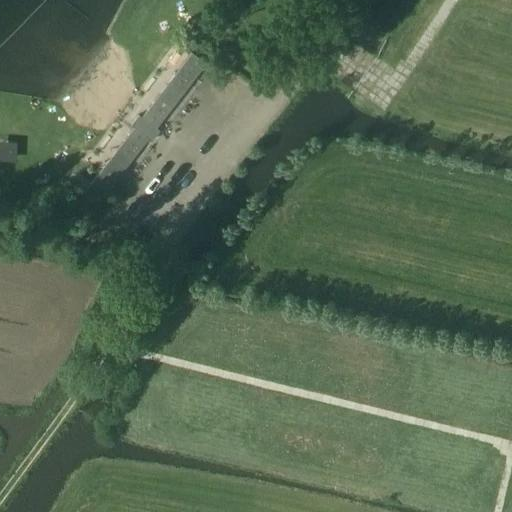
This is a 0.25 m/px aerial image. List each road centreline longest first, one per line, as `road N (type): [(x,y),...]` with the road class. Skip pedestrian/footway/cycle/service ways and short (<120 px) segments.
road 1 (unclassified): [(186,224),(358,0)]
road 2 (track): [(0,498),(110,344)]
road 3 (track): [(110,344),(186,224)]
road 4 (track): [(451,0),(390,89),(371,77)]
